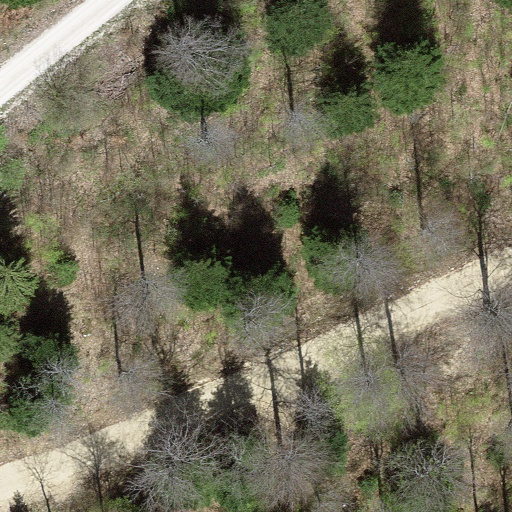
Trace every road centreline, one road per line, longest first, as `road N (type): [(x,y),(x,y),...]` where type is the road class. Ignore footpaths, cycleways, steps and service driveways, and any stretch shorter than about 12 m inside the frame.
road 1 (track): [(0,482),(511,258)]
road 2 (unclassified): [(0,81),(101,0)]
